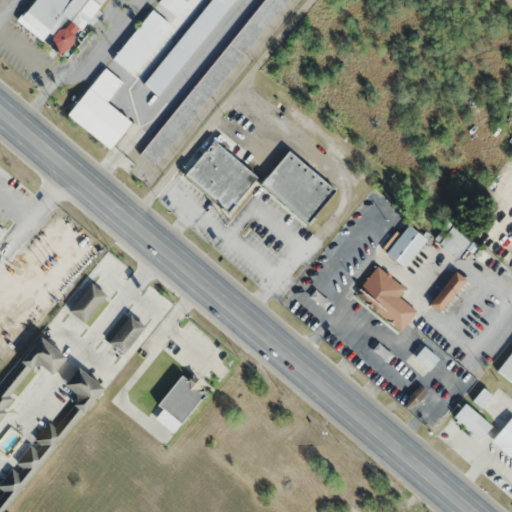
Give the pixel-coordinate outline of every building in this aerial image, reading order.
[(82,30),(104,0),(71,0),(34,0),(18,22),(60,54),(79,28),(82,30)] [(156,168),(284,0),(261,0),(141,157),(156,168)] [(185,0),(160,0),(158,2),(176,17),(188,2),(185,0)] [(114,60),(132,74),(170,22),(151,8),(114,60)] [(133,121),(108,103),(123,81),(104,67),(68,116),(113,148),(133,121)] [(257,179),(211,141),(182,176),(228,214),(257,179)] [(259,184),(306,224),(333,191),(286,151),(259,184)] [(437,243),(456,259),(472,241),(454,225),(437,243)] [(384,254),(403,269),(425,241),(406,226),(384,254)] [(474,257),(481,264),(486,259),(480,252),(474,257)] [(380,317),(404,289),(376,266),(353,294),(380,317)] [(464,280),(454,272),(427,305),(437,314),(464,280)] [(69,309),(84,322),(108,296),(93,282),(69,309)] [(146,329),(132,315),(108,339),(122,353),(146,329)] [(0,385),(0,511),(7,511),(105,385),(80,366),(66,384),(81,395),(56,428),(49,423),(35,441),(40,445),(37,449),(31,444),(0,485),(0,487),(4,491),(0,496),(0,414),(40,362),(55,374),(69,356),(39,334),(0,385)] [(408,363),(423,377),(438,360),(423,347),(408,363)] [(511,350),(495,374),(511,386),(511,350)] [(169,393),(181,403),(175,410),(184,418),(204,395),(183,377),(169,393)] [(498,432),(463,404),(437,436),(446,444),(463,423),(511,462),(511,419),(510,417),(498,432)]
